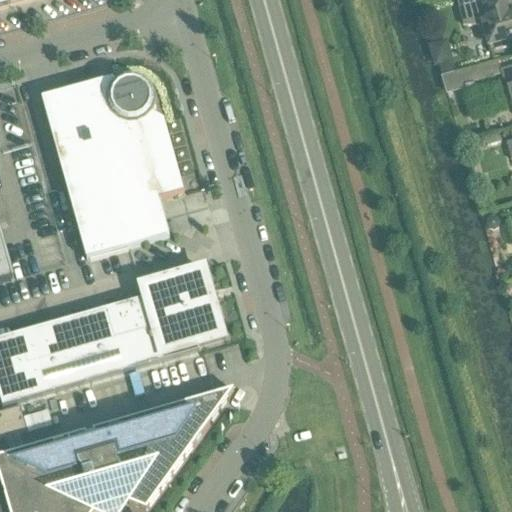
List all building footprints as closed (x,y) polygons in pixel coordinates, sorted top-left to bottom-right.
[(0,0),(0,8),(28,0),(0,0)] [(482,38),(486,38),(490,53),(508,49),(509,42),(511,41),(511,17),(508,18),(503,0),(495,0),(458,10),(463,28),(479,28),(482,38)] [(511,68),(500,72),(497,62),(442,77),(447,95),(474,88),(472,83),(501,75),(509,104),(511,104),(511,68)] [(184,196),(164,124),(152,117),(155,109),(155,107),(155,100),(154,97),(151,91),(150,89),(144,84),(142,83),(135,81),(132,80),(125,81),(123,82),(116,85),(114,87),(103,93),(101,85),(41,102),(86,263),(170,240),(160,207),(159,203),(184,196)] [(0,273),(9,271),(0,237),(0,273)] [(145,301),(0,342),(0,401),(2,410),(198,354),(198,355),(199,354),(197,349),(223,341),(212,305),(215,304),(211,290),(208,291),(203,273),(142,290),(145,301)] [(234,393),(93,434),(94,436),(86,438),(86,436),(0,460),(0,481),(3,493),(4,493),(5,499),(8,511),(100,511),(125,505),(142,511),(147,511),(196,445),(196,444),(201,438),(234,393)] [(0,443),(28,436),(20,408),(0,414),(0,443)]
